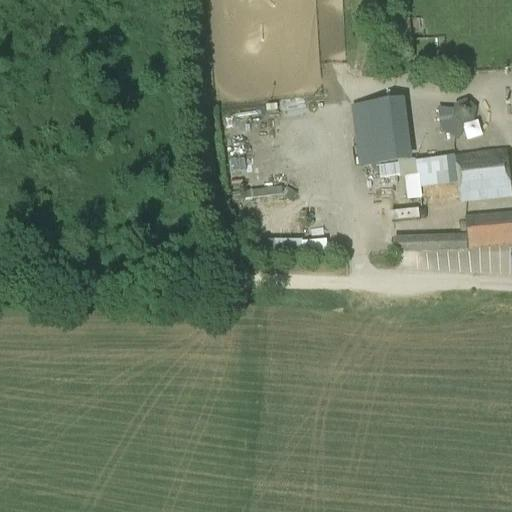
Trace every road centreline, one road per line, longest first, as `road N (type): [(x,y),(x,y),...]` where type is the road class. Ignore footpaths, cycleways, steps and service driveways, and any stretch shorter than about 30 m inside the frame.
road 1 (track): [(0,274),(233,272),(511,286)]
road 2 (track): [(233,272),(202,124),(195,0)]
